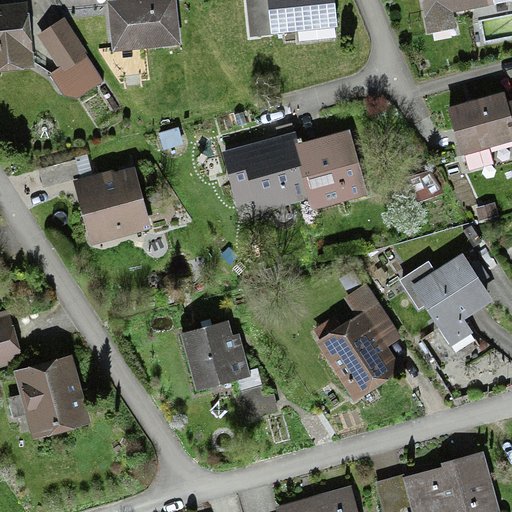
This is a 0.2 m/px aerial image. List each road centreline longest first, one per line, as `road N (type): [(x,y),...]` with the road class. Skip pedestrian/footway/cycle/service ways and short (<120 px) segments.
road 1 (residential): [(0,187),(190,492)]
road 2 (residential): [(511,404),(190,492)]
road 3 (residential): [(266,110),(392,75)]
